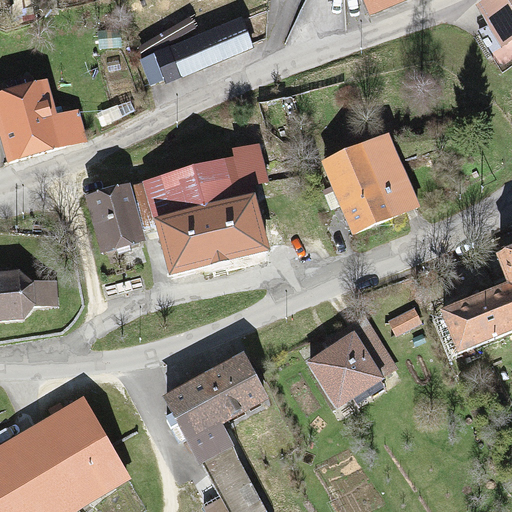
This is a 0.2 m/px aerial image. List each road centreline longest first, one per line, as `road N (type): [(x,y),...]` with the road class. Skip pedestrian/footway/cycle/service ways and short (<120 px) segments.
road 1 (residential): [(0,368),(94,367),(154,354),(427,240),(511,194)]
road 2 (residential): [(0,184),(457,0)]
